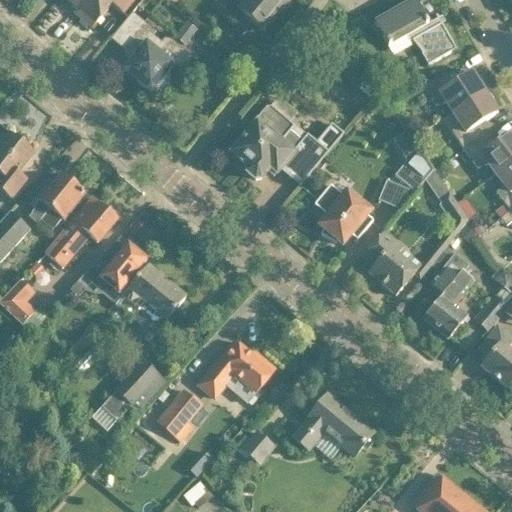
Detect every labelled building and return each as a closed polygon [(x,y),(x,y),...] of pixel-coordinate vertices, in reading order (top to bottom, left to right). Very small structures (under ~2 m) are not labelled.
[(63,0),(76,11),(77,12),(86,0),(63,0)] [(86,0),(77,12),(76,11),(73,15),(92,30),(111,7),(123,16),(136,0),(86,0)] [(227,0),(221,8),(238,22),(243,15),(262,31),(263,30),(265,28),(278,11),(280,14),(291,0),(227,0)] [(375,26),(388,49),(408,37),(430,66),(456,51),(441,25),(430,32),(427,26),(428,26),(415,3),(403,10),(401,7),(400,6),(386,17),(387,18),(388,19),(375,26)] [(124,47),(122,50),(124,52),(133,59),(130,66),(128,65),(123,72),(148,92),(151,95),(156,88),(169,87),(168,74),(174,67),(185,53),(166,37),(161,44),(153,38),(156,34),(144,24),(124,47)] [(174,39),(185,47),(196,31),(186,24),(174,39)] [(309,49),(315,56),(318,59),(330,50),(321,39),(309,49)] [(285,72),(292,80),(301,73),(294,65),(285,72)] [(445,104),(452,115),(484,94),(471,74),(454,84),(448,74),(423,89),(435,108),(436,107),(445,104)] [(393,92),(386,95),(391,104),(399,99),(396,93),(393,92)] [(451,133),(464,153),(487,136),(481,126),(498,115),(484,94),(452,115),(459,125),(452,133),(451,133)] [(302,142),(291,133),(294,128),(270,109),(266,110),(266,109),(255,122),(256,122),(256,126),(244,140),(243,139),(241,142),(242,143),(232,155),(248,168),(247,170),(247,175),(255,182),(260,181),(270,170),(276,176),(279,172),(300,189),(343,137),(331,127),(317,145),(307,136),(302,142)] [(487,166),(495,176),(511,163),(511,135),(510,133),(494,146),(487,136),(464,153),(477,171),(478,170),(487,166)] [(0,147),(0,192),(12,202),(28,182),(18,174),(34,154),(10,135),(0,147)] [(426,181),(426,182),(434,173),(412,142),(411,141),(401,153),(407,162),(395,177),(414,194),(415,193),(416,193),(421,187),(420,186),(421,185),(422,186),(426,181)] [(505,207),(510,213),(511,210),(511,163),(495,176),(502,186),(497,194),(496,195),(505,207)] [(434,173),(426,182),(439,200),(438,201),(441,205),(439,207),(446,217),(449,216),(454,224),(421,265),(403,251),(403,250),(384,234),(361,261),(372,270),(368,275),(395,298),(414,276),(419,281),(458,235),(465,227),(469,222),(449,193),(448,194),(434,173)] [(62,221),(83,194),(81,192),(80,189),(75,185),(72,185),(62,177),(49,193),(45,190),(31,207),(35,210),(28,219),(37,227),(40,223),(49,211),(62,221)] [(323,232),(320,237),(336,246),(338,243),(343,247),(353,234),(359,239),(373,223),(367,218),(370,213),(347,194),(341,201),(327,190),(316,204),(329,215),(319,228),(323,232)] [(45,255),(62,270),(89,238),(97,245),(118,221),(93,200),(45,255)] [(505,207),(495,215),(500,221),(501,220),(510,213),(505,207)] [(511,210),(510,213),(501,220),(506,227),(511,222),(511,210)] [(10,213),(0,223),(0,262),(29,231),(10,213)] [(465,227),(458,235),(468,245),(476,236),(465,227)] [(481,227),(474,232),(479,239),(486,233),(481,227)] [(78,285),(70,292),(75,297),(80,296),(85,291),(86,292),(87,292),(87,293),(88,293),(89,293),(89,294),(90,294),(91,295),(92,295),(93,295),(94,295),(94,296),(95,296),(96,296),(97,296),(98,296),(99,296),(100,296),(101,296),(102,296),(103,296),(103,295),(116,306),(121,299),(147,268),(144,265),(147,262),(128,247),(117,259),(108,251),(95,266),(78,285)] [(493,249),(488,252),(497,265),(502,269),(502,268),(504,269),(510,263),(499,258),(493,249)] [(423,321),(448,342),(467,318),(455,307),(476,284),(470,279),(463,273),(468,266),(455,256),(430,287),(437,293),(427,306),(431,310),(423,321)] [(119,311),(110,321),(120,329),(128,319),(129,318),(153,338),(166,323),(186,299),(148,267),(147,268),(121,299),(116,306),(114,308),(119,311)] [(493,279),(511,296),(511,276),(504,269),(502,268),(502,269),(493,279)] [(24,304),(33,295),(20,281),(0,301),(0,305),(30,334),(42,321),(37,316),(24,304)] [(504,314),(508,309),(495,297),(473,322),(487,334),(504,314)] [(480,369),(507,391),(511,384),(511,354),(507,351),(511,344),(511,340),(497,328),(477,352),(487,360),(480,369)] [(234,344),(199,387),(214,400),(226,386),(252,407),(259,397),(256,395),(275,373),(274,372),(260,360),(257,363),(234,344)] [(141,360),(113,392),(117,395),(95,419),(109,431),(131,407),(138,413),(165,382),(141,360)] [(155,423),(180,444),(207,412),(182,391),(155,423)] [(293,438),(308,451),(323,434),(353,459),(373,436),(327,398),(293,438)] [(0,437),(8,428),(0,420),(0,437)] [(242,451),(259,465),(273,448),(256,434),(242,451)] [(141,460),(135,468),(144,475),(150,468),(141,460)] [(480,511),(437,477),(412,508),(416,511),(480,511)] [(199,484),(183,498),(194,511),(196,509),(198,511),(206,504),(204,501),(210,496),(199,484)]
